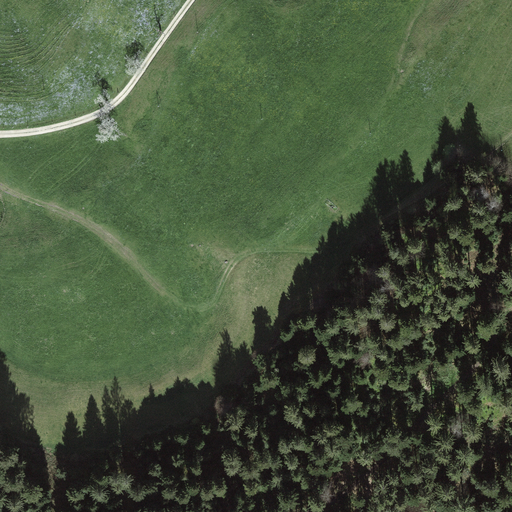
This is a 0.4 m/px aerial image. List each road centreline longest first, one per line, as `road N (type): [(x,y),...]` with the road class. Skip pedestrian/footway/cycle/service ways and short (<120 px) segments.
road 1 (track): [(511,298),(446,407),(298,511)]
road 2 (unclassified): [(191,0),(103,111),(0,133)]
